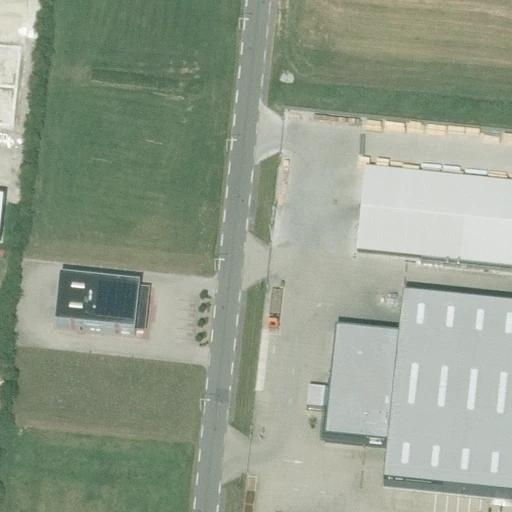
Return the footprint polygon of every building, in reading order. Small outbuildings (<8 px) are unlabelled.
[(0,51),(0,90),(17,92),(21,53),(0,51)] [(0,90),(0,131),(14,133),(17,92),(0,90)] [(51,155),(41,238),(121,247),(124,224),(163,229),(170,168),(51,155)] [(274,250),(511,272),(511,240),(277,219),(274,250)] [(141,289),(60,280),(55,329),(136,337),(136,333),(144,334),(148,293),(140,293),(141,289)] [(309,391),(308,411),(324,412),(330,412),(327,441),(364,445),(388,448),(384,489),(511,501),(511,311),(404,301),(400,339),(336,333),(330,393),(309,391)]
